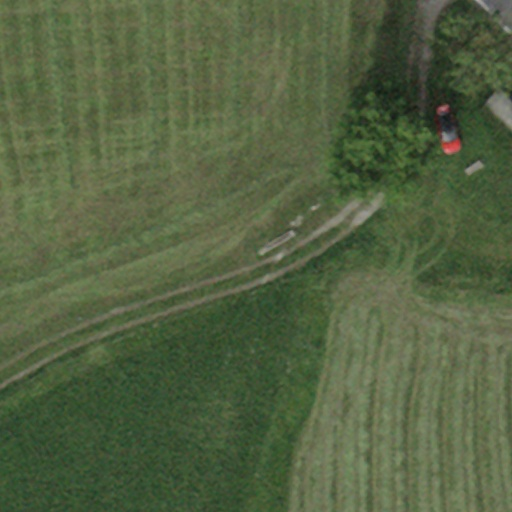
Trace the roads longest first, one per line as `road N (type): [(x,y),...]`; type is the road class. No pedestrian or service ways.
road 1 (track): [(421,0),(399,140),(360,205),(280,263),(49,349),(0,376)]
road 2 (track): [(511,248),(458,237),(371,188)]
